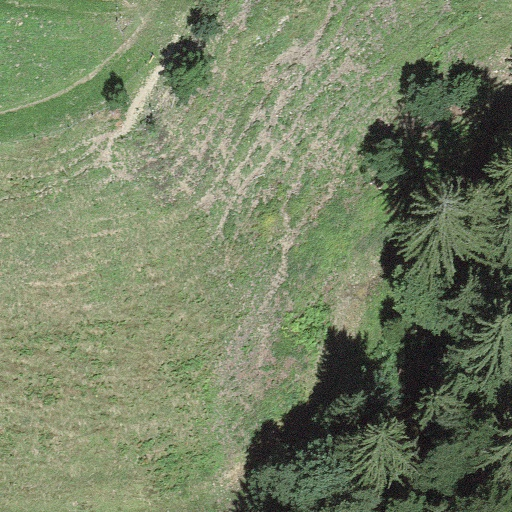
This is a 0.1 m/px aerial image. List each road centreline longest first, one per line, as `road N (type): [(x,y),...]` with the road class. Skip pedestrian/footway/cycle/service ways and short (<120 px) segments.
road 1 (track): [(203,511),(260,478),(344,385),(411,250),(511,155)]
road 2 (track): [(0,117),(78,93),(117,65),(168,0)]
